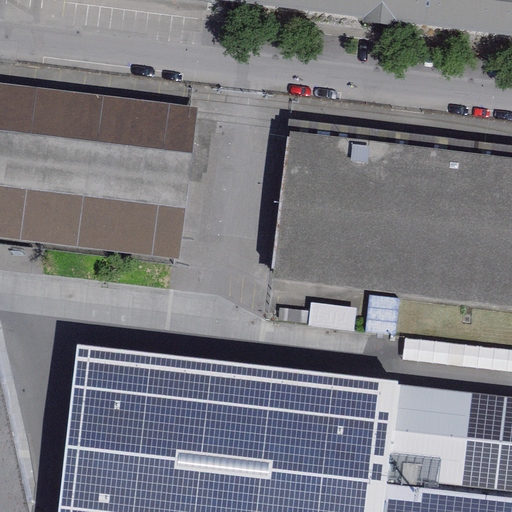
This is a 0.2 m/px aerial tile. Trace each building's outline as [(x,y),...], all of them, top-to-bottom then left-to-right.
[(511,0),(226,0),(367,17),(366,21),(393,25),(394,21),(511,34),(511,0)] [(0,218),(175,239),(188,129),(0,106),(0,218)] [(511,167),(287,141),(271,272),(511,300),(511,167)] [(355,312),(312,307),(310,327),(352,332),(355,312)] [(511,350),(407,341),(405,358),(511,368),(511,350)] [(511,402),(399,390),(389,483),(511,496),(511,402)] [(0,511),(13,511),(0,450),(0,511)] [(511,511),(511,505),(386,492),(383,511),(511,511)]
